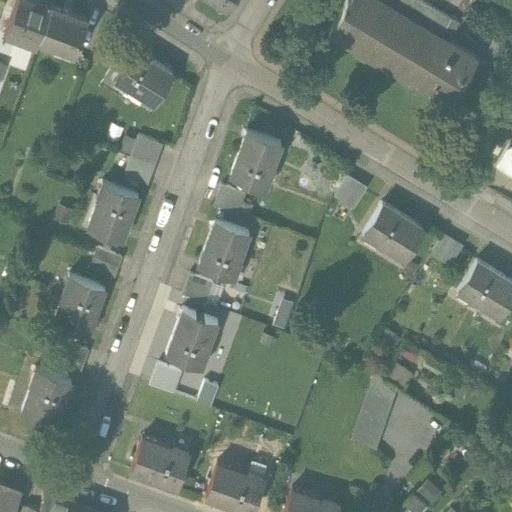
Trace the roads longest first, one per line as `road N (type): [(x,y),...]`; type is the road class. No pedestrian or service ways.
road 1 (residential): [(77,478),(230,61)]
road 2 (residential): [(511,235),(230,61)]
